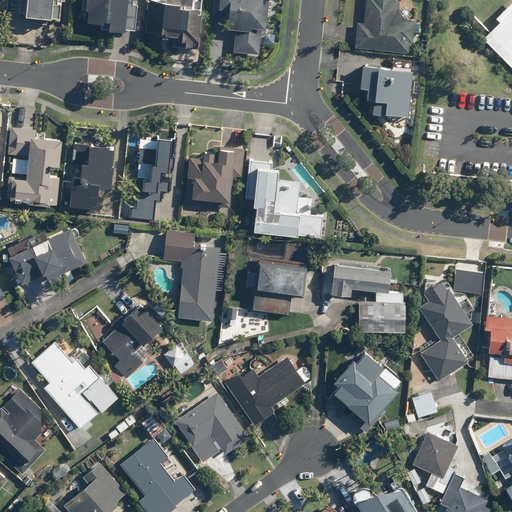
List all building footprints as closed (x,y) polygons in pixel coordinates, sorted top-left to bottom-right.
[(19,0),(19,18),(34,19),(34,21),(50,21),(50,17),(62,18),(62,0),(19,0)] [(87,0),(87,8),(89,8),(89,18),(110,20),(109,29),(135,30),(137,3),(134,2),(134,0),(87,0)] [(149,0),(147,31),(160,32),(159,38),(176,39),(175,45),(202,47),(204,7),(194,6),(193,0),(149,0)] [(213,0),(213,16),(230,17),(229,28),(237,28),(236,52),(261,53),(262,28),(268,28),(269,0),(213,0)] [(367,0),(365,22),(358,22),(356,48),(410,50),(410,43),(416,43),(417,19),(408,18),(399,9),(400,2),(397,2),(396,0),(367,0)] [(511,0),(510,0),(478,33),(511,66),(511,0)] [(414,69),(363,64),(361,87),(368,87),(366,98),(375,99),(373,112),(409,116),(414,69)] [(38,129),(11,126),(9,154),(30,156),(30,160),(13,158),(12,172),(28,173),(28,177),(10,175),(8,200),(58,205),(61,176),(52,175),(53,164),(61,164),(63,138),(37,135),(38,129)] [(172,139),(142,136),(136,205),(130,205),(129,216),(155,218),(156,199),(162,199),(164,169),(169,170),(172,139)] [(117,145),(68,141),(63,198),(71,199),(71,210),(98,213),(100,185),(114,186),(117,145)] [(205,157),(190,155),(186,202),(231,206),(237,148),(220,146),(219,153),(206,152),(205,157)] [(272,159),(249,157),(245,197),(249,198),(246,230),(322,236),(324,214),(311,213),(313,197),(299,196),(301,180),(280,178),(281,169),(271,169),(272,159)] [(87,260),(72,226),(9,255),(21,282),(64,262),(67,269),(87,260)] [(181,266),(183,266),(180,315),(215,318),(220,245),(194,243),(195,230),(168,228),(165,257),(182,258),(181,266)] [(355,256),(355,261),(333,260),(331,291),(351,292),(352,286),(389,288),(391,263),(365,262),(365,257),(355,256)] [(305,264),(257,261),(253,308),(287,310),(289,291),(302,292),(305,264)] [(441,336),(419,350),(439,381),(470,360),(468,358),(474,354),(459,333),(473,323),(450,288),(421,308),(441,336)] [(376,299),(359,298),(359,330),(405,332),(406,300),(403,300),(403,291),(376,291),(376,299)] [(125,318),(121,314),(112,323),(116,327),(103,340),(120,357),(114,362),(128,376),(155,349),(146,340),(162,323),(140,302),(125,318)] [(511,315),(486,314),(482,364),(489,365),(488,376),(511,377),(511,315)] [(49,381),(44,385),(80,425),(98,410),(84,394),(87,392),(103,409),(119,395),(90,363),(86,367),(83,363),(91,356),(81,345),(70,355),(55,338),(31,360),(49,381)] [(179,341),(165,352),(181,372),(195,361),(179,341)] [(380,359),(361,343),(333,379),(339,383),(327,397),(370,431),(385,412),(381,410),(406,378),(406,370),(386,353),(380,359)] [(234,362),(220,372),(254,424),(276,409),(272,404),(305,381),(288,355),(259,374),(254,367),(242,374),(234,362)] [(0,406),(0,451),(24,473),(47,447),(37,438),(41,433),(42,407),(21,386),(0,406)] [(250,437),(219,390),(175,418),(202,460),(222,447),(225,453),(250,437)] [(433,390),(412,395),(418,416),(438,411),(433,390)] [(152,413),(142,421),(154,435),(163,427),(152,413)] [(459,443),(426,430),(413,462),(431,470),(426,484),(444,491),(440,501),(448,505),(444,511),(495,511),(497,509),(485,504),(489,496),(461,485),(465,475),(456,472),(457,468),(450,465),(459,443)] [(155,436),(122,462),(146,493),(139,499),(149,511),(166,511),(176,504),(175,503),(195,487),(183,472),(175,478),(161,460),(169,453),(155,436)] [(511,474),(503,480),(511,496),(511,439),(503,445),(511,460),(511,474)] [(490,450),(482,454),(492,472),(500,468),(490,450)] [(87,479),(63,502),(71,511),(113,511),(111,510),(118,503),(116,500),(126,490),(98,460),(83,475),(87,479)] [(415,466),(408,470),(414,484),(422,481),(415,466)] [(0,485),(9,475),(0,468),(0,485)] [(362,511),(416,511),(401,488),(376,488),(356,501),(362,511)]
